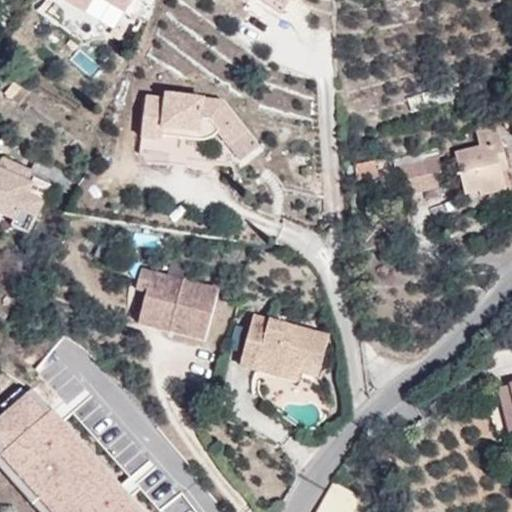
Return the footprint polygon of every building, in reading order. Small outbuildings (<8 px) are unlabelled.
[(66,0),(86,12),(93,0),(112,0),(110,5),(125,14),(133,0),(66,0)] [(288,0),(259,0),(280,13),(288,0)] [(19,105),(32,88),(19,78),(6,95),(19,105)] [(412,114),(451,102),(446,87),(407,99),(412,114)] [(222,102),(165,95),(165,100),(147,98),(141,155),(198,161),(200,141),(207,141),(215,136),(219,132),(231,146),(247,133),(222,102)] [(509,170),(498,128),(477,133),(481,147),(455,153),(466,195),(479,191),(505,185),(502,172),(509,170)] [(258,148),(247,133),(231,146),(242,161),(258,148)] [(446,187),(438,156),(394,168),(402,198),(446,187)] [(31,170),(2,158),(0,162),(0,212),(17,220),(13,228),(29,234),(50,185),(34,178),(35,176),(30,174),(31,170)] [(378,177),(375,161),(355,165),(358,181),(378,177)] [(480,196),(506,190),(505,185),(479,191),(480,196)] [(142,271),(136,292),(146,294),(152,273),(142,271)] [(146,294),(141,314),(162,319),(159,330),(206,341),(218,290),(152,273),(146,294)] [(141,314),(139,324),(159,330),(162,319),(141,314)] [(256,370),(258,362),(318,377),(329,337),(253,317),(240,366),(256,370)] [(511,395),(510,386),(499,389),(511,440),(511,439),(511,395)] [(51,511),(143,511),(130,498),(127,501),(109,480),(112,477),(33,389),(0,418),(0,453),(2,456),(51,511)] [(51,511),(2,456),(0,458),(0,468),(39,511),(51,511)] [(333,483),(317,511),(360,511),(367,501),(333,483)]
